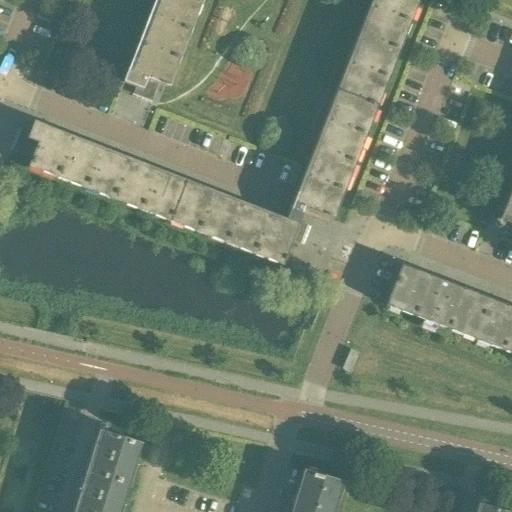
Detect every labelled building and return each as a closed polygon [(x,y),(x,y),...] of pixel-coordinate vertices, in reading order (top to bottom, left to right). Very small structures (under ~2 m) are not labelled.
[(29,133),(20,130),(12,151),(31,158),(27,167),(282,267),(284,261),(284,262),(286,257),(285,257),(292,241),(299,244),(301,240),(306,226),(298,223),(303,209),(333,220),(418,0),(375,0),(296,204),(291,202),(284,221),(285,221),(284,225),(43,131),(45,126),(33,122),(29,133)] [(168,88),(202,0),(159,0),(127,83),(122,81),(122,83),(135,88),(132,94),(151,102),(158,84),(168,88)] [(511,199),(511,202),(503,222),(505,223),(511,225),(511,199)] [(385,306),(511,355),(511,308),(400,266),(386,303),(385,306)] [(77,511),(119,511),(140,444),(102,433),(77,511)] [(302,471),(292,505),(289,511),(333,511),(342,483),(302,471)] [(368,491),(365,504),(379,509),(383,496),(368,491)]
